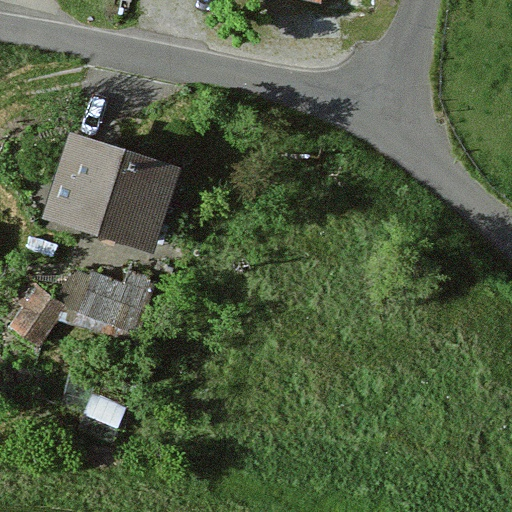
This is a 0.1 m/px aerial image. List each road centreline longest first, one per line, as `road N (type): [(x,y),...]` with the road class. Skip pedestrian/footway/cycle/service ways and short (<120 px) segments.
road 1 (residential): [(0,26),(255,79),(378,118)]
road 2 (residential): [(378,118),(511,236)]
road 3 (residential): [(378,118),(404,63),(420,0)]
